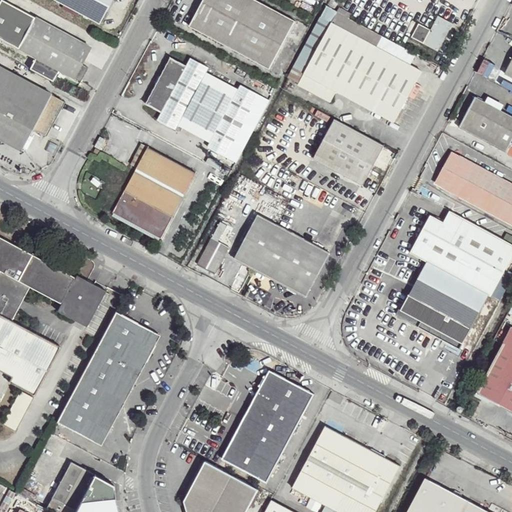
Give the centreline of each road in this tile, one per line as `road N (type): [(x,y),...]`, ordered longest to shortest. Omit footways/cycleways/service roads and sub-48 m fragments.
road 1 (unclassified): [(500,0),(313,353)]
road 2 (unclassified): [(156,0),(42,211)]
road 3 (unclassified): [(511,459),(313,353)]
road 4 (unclassified): [(153,511),(153,440),(224,308)]
road 5 (unclassified): [(224,308),(42,211)]
